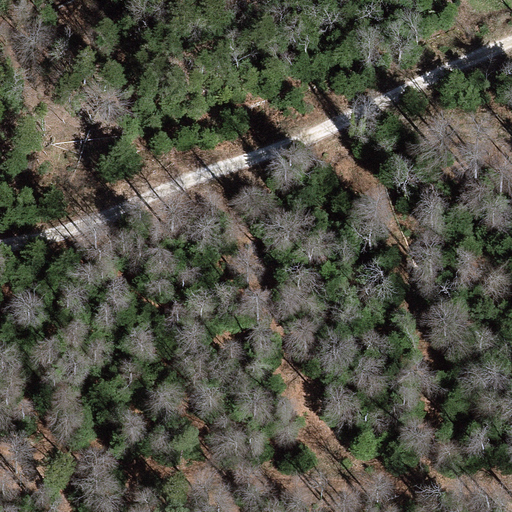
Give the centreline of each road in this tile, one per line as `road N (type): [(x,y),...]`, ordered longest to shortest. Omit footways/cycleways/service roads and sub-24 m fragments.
road 1 (track): [(511,41),(128,206),(0,244)]
road 2 (track): [(0,440),(511,495)]
